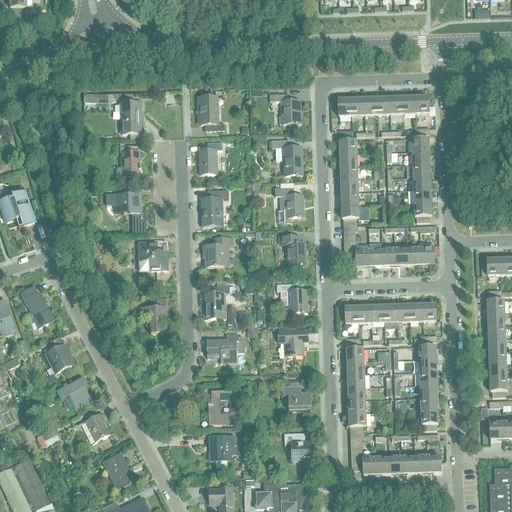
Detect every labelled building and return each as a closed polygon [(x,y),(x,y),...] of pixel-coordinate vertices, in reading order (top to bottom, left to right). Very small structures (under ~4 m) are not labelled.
[(9,0),(10,10),(27,10),(26,2),(38,2),(38,0),(9,0)] [(84,97),(84,105),(97,105),(108,106),(109,97),(97,97),(84,97)] [(282,104),(282,106),(282,119),(280,119),(280,127),(302,126),(301,117),(300,117),(300,104),(288,104),(288,97),(270,98),(270,104),(282,104)] [(205,127),(205,134),(225,133),(225,126),(218,126),(218,108),(216,108),(216,99),(198,100),(198,109),(200,109),(201,127),(205,127)] [(415,100),(403,101),(403,117),(416,116),(415,100)] [(428,100),(415,100),(416,116),(435,116),(434,109),(429,109),(428,100)] [(390,101),(377,102),(378,118),(390,117),(390,101)] [(403,101),(390,101),(390,117),(403,117),(403,101)] [(364,102),(352,103),(352,119),(364,118),(364,102)] [(377,102),(364,102),(364,118),(378,118),(377,102)] [(352,119),(352,103),(338,103),(339,119),(352,119)] [(121,105),(122,136),(144,135),(143,120),(141,120),(141,105),(121,105)] [(412,143),(412,155),(429,155),(429,142),(412,143)] [(277,163),(285,163),(285,179),(303,178),(302,150),(291,151),(291,143),(272,144),(272,151),(276,151),(277,163)] [(216,153),(223,153),(223,145),(208,146),(208,153),(200,153),(201,177),(217,177),(216,153)] [(340,145),(340,158),(357,157),(357,145),(340,145)] [(123,155),(123,171),(118,171),(119,183),(136,182),(136,177),(141,177),(140,155),(139,155),(139,148),(121,148),(121,156),(123,155)] [(412,155),(413,168),(430,167),(429,155),(412,155)] [(340,158),(341,171),(358,170),(357,157),(340,158)] [(413,168),(413,181),(430,180),(430,167),(413,168)] [(341,171),(341,183),(358,183),(358,170),(341,171)] [(413,181),(414,193),(431,193),(430,180),(413,181)] [(341,183),(341,196),(358,196),(358,183),(341,183)] [(21,221),(23,229),(35,225),(25,195),(25,194),(23,188),(11,192),(14,200),(2,205),(6,219),(5,219),(7,226),(21,221)] [(275,199),(280,199),(281,199),(281,213),(279,213),(279,226),(291,225),(291,221),(298,221),(299,222),(300,222),(300,221),(304,220),(304,198),(293,198),(293,190),(274,191),(275,199)] [(220,203),(229,203),(229,193),(213,193),(214,201),(202,201),(203,229),(221,229),(220,203)] [(414,193),(415,207),(431,206),(431,193),(414,193)] [(142,215),(142,211),(142,196),(107,197),(107,208),(108,210),(108,211),(109,213),(111,214),(112,215),(116,217),(137,216),(138,226),(135,226),(135,232),(147,232),(146,215),(142,215)] [(341,196),(342,209),(359,208),(358,196),(341,196)] [(417,226),(430,225),(430,219),(432,218),(431,206),(415,207),(415,219),(417,219),(417,226)] [(359,208),(342,209),(342,222),(343,222),(343,228),(357,228),(357,221),(358,221),(358,224),(369,223),(369,210),(359,210),(359,208)] [(357,228),(343,228),(344,266),(356,266),(356,253),(355,234),(358,234),(357,228)] [(289,246),(290,269),(306,269),(306,245),(300,245),(300,238),(281,239),(281,246),(289,246)] [(227,248),(233,248),(233,240),(216,241),(216,248),(203,248),(204,255),(205,255),(206,269),(223,268),(222,260),(227,260),(227,248)] [(149,265),(149,274),(168,274),(167,255),(158,255),(158,246),(139,246),(140,265),(149,265)] [(421,251),(408,252),(408,268),(421,268),(421,251)] [(434,251),(421,251),(421,268),(434,268),(434,251)] [(382,252),(369,253),(370,270),(383,269),(382,252)] [(395,252),(382,252),(383,269),(395,269),(395,252)] [(408,252),(395,252),(395,269),(408,268),(408,252)] [(356,253),(356,266),(356,270),(370,270),(369,253),(356,253)] [(511,260),(501,261),(501,279),(511,278),(511,260)] [(501,279),(501,261),(487,262),(488,279),(501,279)] [(289,294),(290,316),(308,316),(308,306),(307,306),(306,293),(295,293),(295,287),(277,288),(277,294),(289,294)] [(234,288),(229,289),(209,289),(209,295),(206,295),(207,312),(205,312),(205,321),(226,320),(225,295),(234,295),(234,288)] [(34,322),(39,331),(55,323),(50,313),(49,314),(36,289),(21,297),(25,304),(28,302),(31,308),(28,309),(35,321),(34,322)] [(167,317),(170,317),(169,301),(156,301),(157,309),(140,310),(140,318),(154,317),(154,326),(152,326),(152,336),(168,336),(167,317)] [(488,303),(488,317),(505,316),(505,303),(488,303)] [(0,336),(3,335),(4,338),(15,335),(5,304),(0,305),(0,309),(2,315),(0,315),(0,336)] [(436,306),(422,307),(422,323),(436,323),(436,306)] [(410,307),(396,308),(397,324),(410,324),(410,307)] [(422,307),(410,307),(410,324),(422,323),(422,307)] [(371,308),(358,309),(359,326),(372,325),(371,308)] [(384,308),(371,308),(372,325),(385,325),(384,308)] [(396,308),(384,308),(385,325),(397,324),(396,308)] [(359,326),(358,309),(346,309),(347,326),(359,326)] [(488,317),(489,329),(505,328),(505,316),(488,317)] [(489,329),(489,343),(506,342),(505,328),(489,329)] [(248,334),(248,340),(258,340),(257,330),(244,331),(244,334),(248,334)] [(304,344),(307,344),(307,334),(280,335),(280,345),(285,345),(286,351),(288,351),(289,358),(304,358),(304,344)] [(244,343),(239,343),(238,336),(227,336),(227,344),(207,344),(207,359),(221,359),(221,364),(238,363),(238,356),(245,356),(244,343)] [(19,344),(23,356),(30,354),(26,342),(19,344)] [(489,343),(490,355),(506,355),(506,342),(489,343)] [(46,354),(47,357),(46,357),(56,377),(75,368),(66,348),(57,352),(55,349),(46,354)] [(420,349),(421,362),(437,362),(437,349),(420,349)] [(347,353),(347,366),(364,365),(363,352),(347,353)] [(490,355),(490,368),(507,368),(506,355),(490,355)] [(5,366),(8,373),(20,367),(17,360),(5,366)] [(421,362),(421,376),(438,375),(437,362),(421,362)] [(347,366),(348,379),(364,379),(364,365),(347,366)] [(490,368),(491,381),(507,380),(507,368),(490,368)] [(54,375),(47,380),(51,387),(59,382),(54,375)] [(421,376),(422,388),(438,388),(438,375),(421,376)] [(348,379),(348,392),(365,391),(364,379),(348,379)] [(491,381),(491,393),(493,393),(493,400),(506,399),(506,393),(508,393),(507,380),(491,381)] [(92,405),(88,396),(85,391),(87,389),(83,381),(58,394),(62,402),(70,398),(78,412),(92,405)] [(422,388),(422,401),(439,400),(438,388),(422,388)] [(283,392),(283,396),(283,398),(289,398),(290,414),(310,414),(310,397),(301,397),(301,391),(283,392)] [(348,392),(348,404),(365,404),(365,391),(348,392)] [(239,427),(238,396),(238,393),(211,394),(212,407),(208,407),(209,428),(221,428),(221,426),(231,426),(231,428),(239,427)] [(423,414),(439,413),(439,400),(422,401),(423,414)] [(348,404),(349,417),(366,416),(365,404),(348,404)] [(439,413),(423,414),(423,427),(424,427),(424,433),(438,433),(438,426),(440,426),(439,413)] [(351,436),(364,436),(364,429),(366,429),(366,416),(349,417),(349,430),(350,430),(351,436)] [(86,425),(97,446),(112,438),(105,426),(104,427),(99,418),(86,425)] [(504,441),(504,424),(491,425),(491,441),(504,441)] [(55,430),(41,437),(45,444),(58,437),(55,430)] [(301,460),(313,460),(313,444),(302,444),(302,436),(285,436),(285,449),(291,449),(292,463),(301,463),(301,460)] [(232,458),(240,457),(240,447),(236,448),(236,439),(210,440),(210,464),(232,463),(232,458)] [(116,485),(120,493),(136,485),(132,476),(130,477),(128,474),(130,473),(122,457),(104,466),(114,486),(116,485)] [(440,458),(427,459),(428,476),(441,475),(440,458)] [(415,459),(402,460),(402,476),(415,476),(415,459)] [(427,459),(415,459),(415,476),(428,476),(427,459)] [(389,460),(377,461),(377,477),(389,477),(389,460)] [(402,460),(389,460),(389,477),(402,476),(402,460)] [(363,467),(364,473),(364,478),(377,477),(377,461),(363,461),(363,467)] [(0,475),(0,485),(12,511),(49,511),(54,509),(52,504),(50,505),(29,462),(11,470),(0,475)] [(511,511),(511,467),(509,468),(510,471),(494,472),(495,488),(489,488),(490,511),(511,511)] [(303,511),(303,487),(286,487),(286,482),(262,483),(263,494),(255,495),(255,511),(266,511),(303,511)] [(220,504),(220,511),(233,511),(233,490),(220,491),(220,492),(210,493),(210,504),(220,504)] [(148,511),(142,501),(120,511),(119,510),(114,511),(148,511)]
